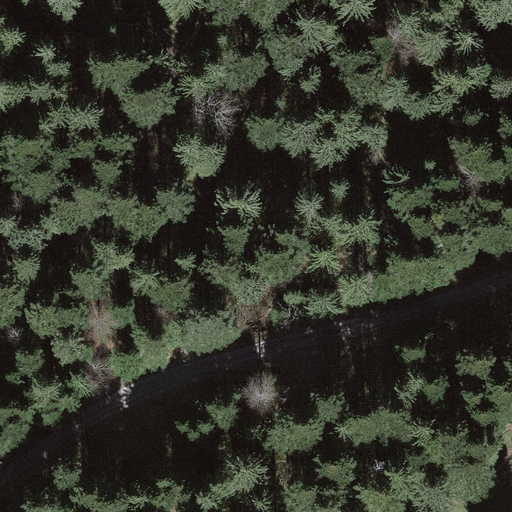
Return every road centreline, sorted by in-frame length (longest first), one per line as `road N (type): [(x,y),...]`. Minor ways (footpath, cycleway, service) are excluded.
road 1 (unclassified): [(0,477),(145,385),(511,274)]
road 2 (track): [(207,0),(174,77),(82,223),(0,322)]
